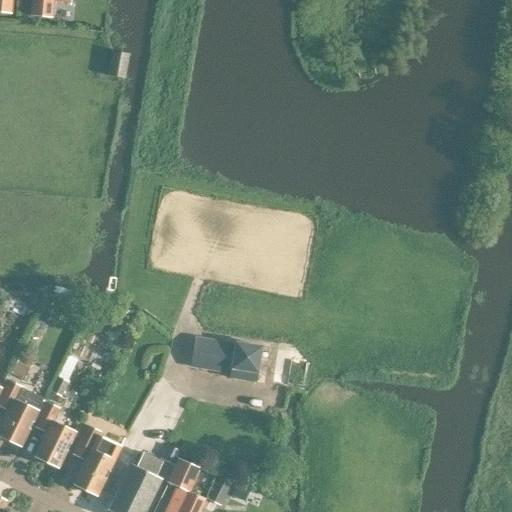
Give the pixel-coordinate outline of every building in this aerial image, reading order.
[(11,0),(0,0),(0,12),(10,14),(11,0)] [(70,0),(31,0),(30,15),(51,17),(52,0),(62,0),(70,1),(70,0)] [(129,54),(127,54),(111,51),(107,76),(125,78),(129,54)] [(115,351),(124,333),(117,330),(108,347),(115,351)] [(235,343),(196,337),(192,362),(231,368),(230,377),(256,382),(262,346),(235,342),(235,343)] [(58,376),(59,377),(67,381),(84,346),(75,341),(58,376)] [(24,380),(34,359),(21,353),(11,374),(24,380)] [(68,382),(67,381),(59,377),(51,391),(60,396),(68,382)] [(0,435),(21,445),(38,410),(17,400),(23,387),(8,380),(0,398),(0,405),(9,410),(0,427),(0,435)] [(19,397),(40,408),(45,398),(24,387),(19,397)] [(58,467),(75,431),(55,421),(60,409),(46,402),(35,426),(46,432),(34,456),(58,467)] [(97,495),(114,459),(120,446),(98,435),(100,431),(87,425),(85,430),(73,454),(85,459),(73,483),(97,495)] [(131,463),(127,470),(108,509),(113,511),(144,511),(161,478),(156,476),(163,461),(142,452),(136,466),(131,463)] [(198,511),(204,499),(189,492),(199,468),(178,459),(168,483),(176,486),(164,511),(198,511)] [(216,481),(205,503),(218,510),(230,488),(216,481)]
